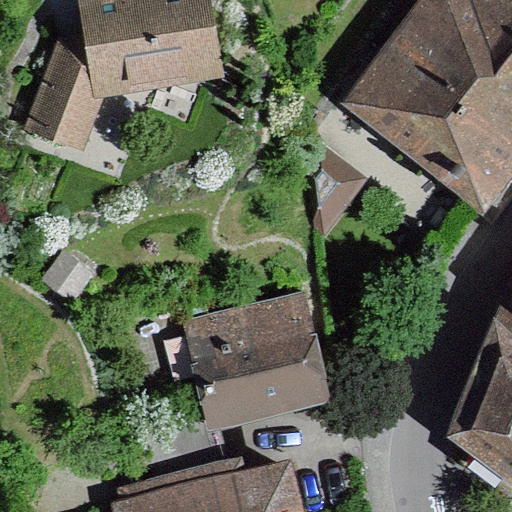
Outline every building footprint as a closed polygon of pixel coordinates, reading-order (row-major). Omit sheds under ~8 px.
[(99,87),(215,68),(203,0),(85,0),(93,45),(60,50),(31,125),(78,143),(99,87)] [(511,0),(427,0),(352,99),(481,199),(511,158),(511,0)] [(318,147),(307,166),(314,221),(322,227),(359,178),(318,147)] [(208,418),(324,387),(302,292),(184,324),(208,418)] [(511,470),(511,299),(506,294),(454,427),(511,470)] [(164,497),(159,480),(118,491),(122,504),(87,511),(294,511),(283,466),(164,497)]
